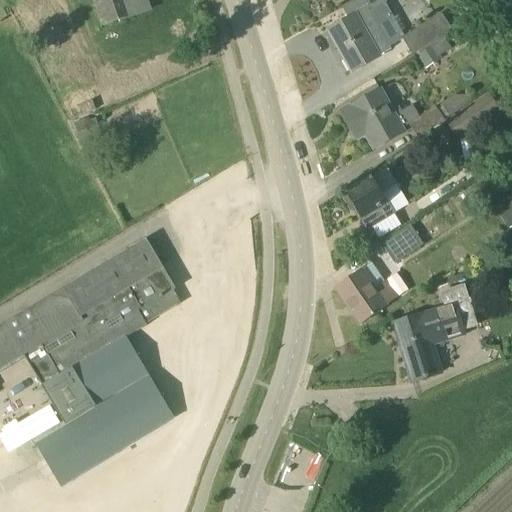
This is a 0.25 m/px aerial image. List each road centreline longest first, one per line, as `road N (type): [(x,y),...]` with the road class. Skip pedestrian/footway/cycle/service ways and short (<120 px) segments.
road 1 (tertiary): [(237,511),(285,383),(302,278),(291,203),(230,0)]
road 2 (unknown): [(285,383),(358,391),(433,380),(453,373),(470,350)]
